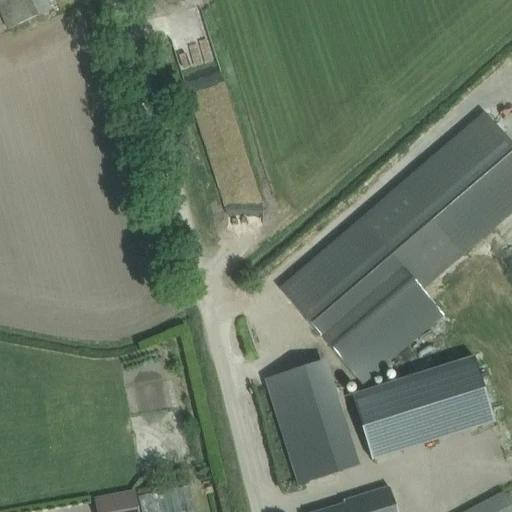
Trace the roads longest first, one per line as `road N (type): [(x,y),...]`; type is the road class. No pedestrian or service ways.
road 1 (track): [(206,309),(117,0)]
road 2 (unclassified): [(257,511),(206,309)]
